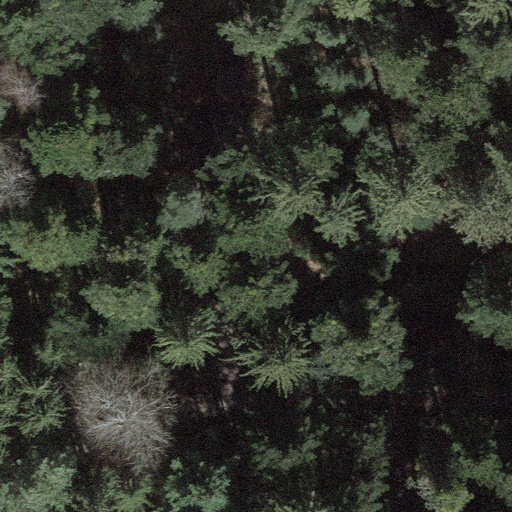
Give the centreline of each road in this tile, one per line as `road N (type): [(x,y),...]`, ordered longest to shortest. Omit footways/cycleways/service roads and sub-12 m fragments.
road 1 (track): [(511,412),(244,407),(70,442),(0,481)]
road 2 (track): [(244,407),(234,0)]
